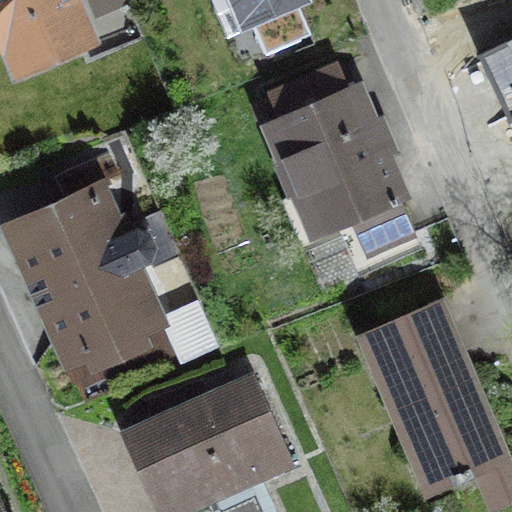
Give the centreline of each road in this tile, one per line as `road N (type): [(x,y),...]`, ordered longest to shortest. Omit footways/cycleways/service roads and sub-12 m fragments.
road 1 (residential): [(511,368),(467,228),(366,0)]
road 2 (residential): [(0,370),(62,511)]
